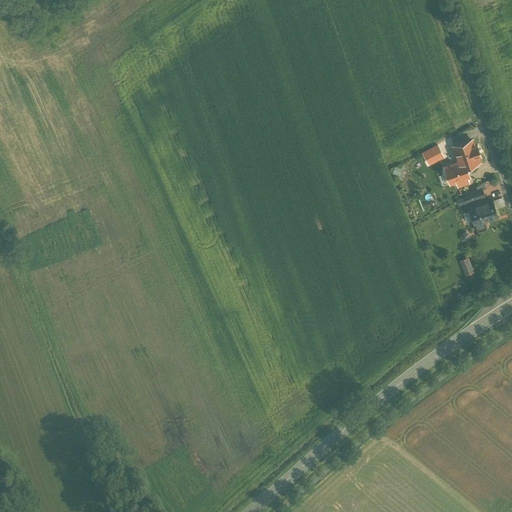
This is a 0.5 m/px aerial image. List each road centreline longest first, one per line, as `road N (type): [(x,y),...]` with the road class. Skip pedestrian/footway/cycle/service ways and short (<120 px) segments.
road 1 (tertiary): [(247,511),(422,360),(511,302)]
road 2 (unclassified): [(511,204),(440,0)]
